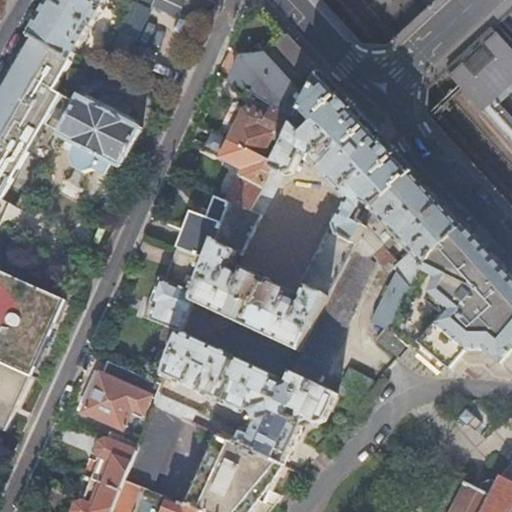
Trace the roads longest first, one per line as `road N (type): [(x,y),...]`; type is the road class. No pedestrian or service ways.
road 1 (residential): [(234,0),(6,511)]
road 2 (residential): [(511,390),(432,391),(391,410),(301,511)]
road 3 (tertiary): [(386,88),(511,241)]
road 4 (tertiary): [(482,0),(386,88)]
road 5 (residential): [(290,0),(386,88)]
